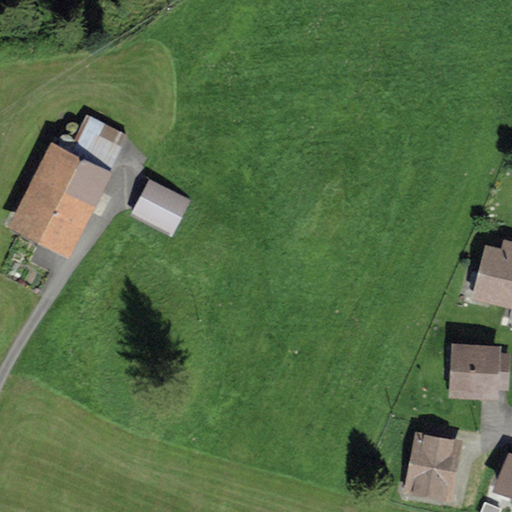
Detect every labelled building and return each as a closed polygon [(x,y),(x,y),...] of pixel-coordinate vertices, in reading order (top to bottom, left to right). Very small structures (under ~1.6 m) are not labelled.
[(61,151),(23,228),(74,252),(129,140),(96,124),(78,160),(61,151)] [(154,184),(140,211),(179,232),(193,205),(154,184)] [(511,259),(484,253),(473,299),(511,307),(511,259)] [(455,354),(453,399),(499,401),(501,356),(455,354)] [(451,506),(462,448),(416,439),(405,498),(451,506)]
